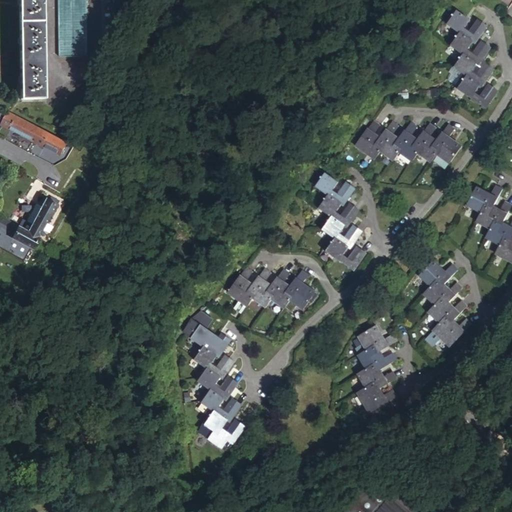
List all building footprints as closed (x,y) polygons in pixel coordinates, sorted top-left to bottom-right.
[(42,0),(18,0),(20,100),(44,100),(42,0)] [(57,0),(58,33),(88,32),(87,0),(57,0)] [(478,49),(489,32),(480,26),(472,38),(466,34),(471,26),(456,16),(447,29),(460,37),(475,47),(478,49)] [(451,50),(463,58),(478,68),(482,70),(493,54),(484,48),(476,60),(469,56),(475,47),(460,37),(451,50)] [(455,71),(467,80),(482,90),(485,92),(496,75),(488,69),(485,73),(479,82),(473,77),(478,68),(463,58),(455,71)] [(482,70),(478,68),(473,77),(479,82),(485,73),(482,70)] [(467,80),(459,93),(488,114),(501,97),(491,90),(483,103),(477,98),(482,90),(467,80)] [(12,115),(8,112),(1,126),(25,138),(34,143),(41,130),(12,115)] [(81,118),(67,143),(67,144),(73,148),(73,147),(87,122),(81,118)] [(356,152),(376,165),(381,157),(387,149),(381,144),(382,144),(375,139),(381,131),(374,127),(356,152)] [(393,128),(382,144),(381,144),(387,149),(381,157),(394,167),(400,159),(406,150),(400,145),(394,140),(399,132),(393,128)] [(412,129),(400,145),(406,150),(400,159),(413,168),(419,160),(425,152),(419,147),(412,142),(418,133),(412,129)] [(67,143),(41,130),(34,143),(44,148),(60,156),(67,144),(67,143)] [(425,152),(419,160),(432,169),(438,161),(443,153),(437,148),(431,143),(436,135),(431,131),(419,147),(425,152)] [(443,153),(438,161),(450,170),(462,153),(449,144),(455,136),(449,131),(437,148),(443,153)] [(344,211),(355,195),(346,188),(338,200),(333,196),(338,188),(324,177),(314,190),(326,199),(341,209),(344,211)] [(467,197),(481,205),(487,195),(494,199),(503,182),(496,178),(491,187),(478,179),(467,197)] [(487,195),(481,205),(476,213),(490,221),(495,212),(502,216),(511,198),(505,195),(500,203),(494,199),(487,195)] [(341,209),(326,199),(317,212),(330,221),(344,231),(347,233),(359,216),(350,209),(342,221),(335,217),(341,209)] [(21,220),(16,228),(35,238),(47,216),(49,217),(55,206),(45,200),(40,208),(35,205),(25,223),(21,220)] [(511,213),(508,220),(502,216),(495,212),(490,221),(485,230),(498,238),(504,229),(510,232),(511,229),(511,213)] [(16,228),(3,220),(0,224),(0,227),(6,231),(4,235),(10,239),(30,250),(36,239),(35,238),(16,228)] [(330,221),(321,233),(333,242),(348,253),(351,255),(363,238),(354,231),(345,244),(339,239),(344,231),(330,221)] [(511,257),(511,233),(510,232),(504,229),(498,238),(494,246),(511,257)] [(348,253),(333,242),(324,255),(354,276),(366,259),(358,253),(349,265),(343,261),(348,253)] [(416,262),(427,274),(434,268),(440,273),(454,260),(449,254),(442,261),(431,249),(416,262)] [(434,268),(427,274),(420,281),(431,293),(438,286),(443,292),(458,278),(453,273),(446,279),(440,273),(434,268)] [(255,295),(250,291),(243,286),(249,278),(243,273),(225,300),(234,306),(242,312),(243,312),(249,304),(255,295)] [(261,275),(250,291),(255,295),(249,304),(263,313),(269,305),(275,296),(269,292),(262,287),(268,279),(261,275)] [(281,276),(269,292),(275,296),(269,305),(283,314),(288,306),(295,297),(290,293),(282,287),(287,280),(282,276),(281,276)] [(301,277),(290,293),(295,297),(288,306),(302,316),(314,298),(302,289),(307,281),(301,277)] [(446,310),(461,296),(456,291),(449,297),(443,292),(438,286),(431,293),(423,300),(434,312),(442,305),(446,310)] [(452,316),(446,310),(442,305),(434,312),(426,318),(433,325),(442,335),(464,315),(459,309),(452,316)] [(237,320),(242,312),(234,306),(229,314),(237,320)] [(351,320),(359,333),(368,328),(372,335),(389,325),(385,318),(377,323),(369,310),(351,320)] [(433,325),(426,318),(420,324),(427,331),(433,325)] [(216,362),(228,345),(229,343),(220,337),(211,349),(205,345),(210,339),(195,328),(186,340),(199,350),(214,360),(216,362)] [(368,328),(359,333),(350,339),(359,352),(367,347),(372,354),(389,344),(385,337),(376,343),(372,335),(368,328)] [(367,347),(359,352),(350,357),(358,371),(366,366),(370,373),(387,362),(384,356),(375,361),(372,354),(367,347)] [(199,350),(191,362),(204,371),(218,381),(220,383),(233,365),(224,359),(215,372),(209,367),(214,360),(199,350)] [(385,382),(388,381),(383,374),(374,380),(370,373),(366,366),(358,371),(348,376),(361,396),(385,382)] [(204,371),(194,384),(207,394),(222,404),(224,405),(236,387),(228,381),(219,393),(213,389),(218,381),(204,371)] [(207,394),(198,406),(211,415),(226,425),(228,427),(240,409),(231,403),(222,415),(217,411),(222,404),(207,394)] [(226,445),(232,449),(244,431),(235,425),(227,438),(220,433),(226,425),(211,415),(202,428),(226,445)] [(220,453),(226,445),(202,428),(196,436),(220,453)] [(342,511),(407,511),(402,508),(389,496),(369,480),(342,511)] [(401,482),(389,496),(402,508),(408,501),(415,494),(401,482)] [(408,501),(402,508),(407,511),(418,511),(412,507),(414,506),(408,501)]
